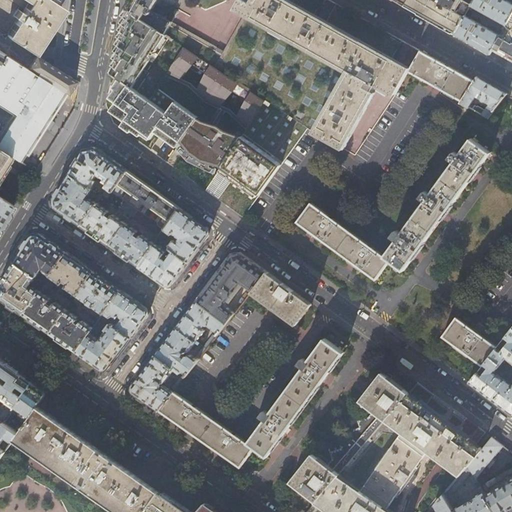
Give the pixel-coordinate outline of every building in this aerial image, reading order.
[(21,0),(27,4),(23,10),(22,12),(17,9),(15,13),(13,16),(18,18),(6,36),(32,52),(34,48),(52,21),(61,7),(56,4),(58,0),(21,0)] [(27,4),(21,0),(7,0),(23,10),(27,4)] [(165,34),(172,23),(152,11),(158,0),(130,0),(130,2),(126,9),(165,34)] [(244,15),(224,51),(172,23),(165,34),(185,48),(196,55),(211,66),(236,81),(252,92),(268,103),(310,131),(343,152),(376,89),(394,99),(409,71),(391,60),(402,40),(391,35),(367,21),(336,4),(326,23),(314,16),(322,0),(286,0),(286,1),(284,0),(252,0),(251,2),(246,0),(240,0),(238,5),(235,10),(244,15)] [(406,0),(404,6),(415,12),(438,25),(455,35),(469,10),(471,5),(474,0),(406,0)] [(506,25),(511,13),(511,3),(505,0),(474,0),(471,5),(506,25)] [(172,68),(185,48),(165,34),(126,9),(125,8),(118,42),(112,73),(112,74),(113,75),(120,80),(150,100),(158,89),(172,68)] [(499,31),(497,33),(469,18),(472,12),(469,10),(455,35),(468,42),(489,54),(493,48),(502,32),(499,31)] [(511,13),(506,25),(502,32),(493,48),(509,57),(511,58),(511,13)] [(185,48),(172,68),(183,75),(196,55),(185,48)] [(46,122),(65,92),(0,50),(0,149),(10,156),(18,160),(24,150),(27,152),(46,122)] [(461,100),(474,81),(460,73),(435,59),(421,51),(409,71),(461,100)] [(236,81),(211,66),(199,85),(224,100),(236,81)] [(474,81),(461,100),(461,102),(487,118),(506,93),(492,85),(478,77),(474,81)] [(178,146),(198,118),(158,89),(150,100),(120,80),(114,88),(116,90),(111,97),(117,102),(112,110),(126,121),(122,126),(123,127),(130,132),(132,129),(140,135),(142,133),(149,139),(155,131),(178,146)] [(207,92),(203,97),(217,107),(220,102),(207,92)] [(268,103),(252,92),(240,110),(256,121),(268,103)] [(243,217),(310,131),(268,103),(256,121),(239,146),(224,167),(223,168),(235,177),(218,199),(243,217)] [(239,146),(198,118),(178,146),(218,175),(223,168),(224,167),(239,146)] [(455,161),(455,162),(431,195),(426,191),(422,197),(427,201),(402,234),(398,231),(394,235),(393,237),(398,240),(386,258),(312,205),(298,223),(317,236),(354,263),(377,280),(391,261),(405,271),(490,153),(471,139),(459,155),(455,152),(454,153),(450,158),(455,161)] [(114,191),(128,171),(111,159),(96,148),(91,149),(84,151),(78,160),(70,173),(93,188),(97,181),(98,180),(102,175),(106,179),(105,181),(108,184),(107,186),(108,188),(102,195),(108,199),(114,191)] [(0,170),(10,156),(0,149),(0,170)] [(166,229),(180,209),(158,193),(128,171),(114,191),(166,229)] [(93,189),(93,188),(70,173),(66,179),(55,196),(58,209),(68,216),(81,226),(97,203),(102,195),(100,194),(95,200),(91,198),(89,199),(87,198),(93,189)] [(0,227),(8,215),(13,206),(0,197),(0,227)] [(125,212),(120,219),(113,214),(111,217),(110,216),(107,214),(109,211),(97,203),(81,226),(96,236),(110,246),(126,223),(131,216),(125,212)] [(208,235),(207,228),(194,219),(180,209),(166,229),(165,230),(172,234),(173,232),(176,234),(175,237),(178,239),(177,241),(174,239),(170,245),(170,248),(174,250),(188,261),(198,249),(208,235)] [(156,234),(151,241),(143,234),(140,238),(139,236),(136,235),(138,231),(126,223),(110,246),(124,256),(139,266),(155,243),(160,236),(156,234)] [(45,283),(67,253),(55,244),(42,235),(29,237),(24,247),(14,262),(36,277),(43,267),(45,267),(45,271),(48,274),(42,281),(45,283)] [(188,261),(174,250),(167,260),(163,258),(162,257),(166,252),(155,243),(139,266),(152,275),(165,284),(172,283),(180,273),(188,261)] [(240,252),(233,253),(213,280),(198,300),(227,323),(234,313),(224,305),(231,296),(233,298),(235,295),(239,290),(237,288),(240,284),(241,283),(252,291),(267,272),(250,259),(240,252)] [(77,295),(94,272),(82,263),(67,253),(45,283),(50,286),(52,287),(56,281),(63,286),(65,281),(69,284),(66,288),(77,295)] [(33,287),(31,288),(29,287),(36,277),(14,262),(6,275),(0,284),(0,291),(2,299),(11,305),(12,306),(24,314),(45,283),(42,281),(37,288),(35,287),(33,287)] [(103,316),(121,291),(108,281),(94,272),(77,295),(73,302),(74,303),(76,301),(80,304),(83,300),(88,302),(88,303),(87,306),(90,308),(93,306),(102,313),(100,315),(97,316),(96,318),(99,320),(102,318),(103,316)] [(297,324),(311,304),(306,301),(281,282),(267,272),(252,291),(297,324)] [(51,334),(68,309),(57,301),(54,305),(50,302),(52,298),(43,291),(44,290),(48,289),(50,286),(45,283),(24,314),(39,325),(51,334)] [(148,315),(147,308),(134,300),(121,291),(103,316),(108,320),(111,317),(113,317),(115,318),(113,320),(115,322),(117,320),(121,319),(120,321),(115,325),(132,337),(140,327),(148,315)] [(248,296),(245,294),(239,302),(242,304),(248,296)] [(227,323),(198,300),(188,314),(177,327),(196,342),(205,331),(202,329),(202,328),(204,327),(205,325),(209,325),(217,331),(215,334),(217,335),(227,323)] [(76,321),(79,317),(68,309),(51,334),(64,343),(67,345),(77,352),(91,333),(94,328),(83,320),(80,324),(80,323),(76,321)] [(490,356),(497,348),(457,317),(442,337),(482,366),(484,364),(490,356)] [(106,329),(107,330),(102,337),(103,339),(100,341),(96,337),(91,333),(77,352),(87,359),(102,369),(109,367),(120,353),(132,337),(115,325),(112,323),(110,324),(108,326),(106,329)] [(196,342),(177,327),(167,341),(156,355),(174,369),(175,370),(177,367),(187,375),(198,361),(191,356),(187,356),(185,358),(183,356),(183,354),(184,353),(189,352),(195,345),(197,346),(198,344),(196,342)] [(511,329),(506,337),(511,341),(502,352),(497,348),(490,356),(501,365),(507,359),(511,362),(511,329)] [(62,345),(64,343),(51,334),(49,337),(62,345)] [(298,364),(303,368),(270,414),(265,411),(261,417),(266,420),(249,444),(174,392),(160,410),(172,418),(185,427),(198,436),(209,444),(219,451),(231,459),(241,467),(255,448),(268,458),(343,352),(324,338),(307,362),(302,359),(298,364)] [(212,342),(210,340),(204,347),(207,349),(212,342)] [(171,376),(175,371),(174,369),(156,355),(146,369),(134,385),(135,389),(135,392),(145,399),(160,410),(174,392),(166,387),(164,388),(163,385),(166,384),(170,379),(171,380),(173,378),(171,376)] [(511,384),(496,372),(501,365),(490,356),(484,364),(489,368),(482,376),(477,372),(470,382),(491,398),(511,413),(511,384)] [(0,459),(6,451),(0,446),(8,436),(14,440),(16,438),(19,434),(4,424),(16,408),(24,396),(16,390),(19,386),(28,391),(34,383),(15,369),(0,358),(0,459)] [(332,459),(327,465),(313,454),(291,481),(316,501),(409,392),(395,382),(382,371),(360,398),(373,410),(368,415),(356,420),(359,427),(348,431),(350,437),(338,441),(341,448),(329,452),(332,459)] [(434,394),(418,382),(409,392),(316,501),(306,511),(391,511),(387,508),(403,485),(409,488),(415,479),(418,476),(413,472),(429,448),(462,472),(468,465),(482,448),(468,437),(432,409),(426,404),(434,394)] [(39,387),(34,383),(28,391),(24,396),(16,408),(22,412),(17,419),(25,424),(38,407),(47,393),(39,387)] [(121,511),(145,511),(159,492),(147,483),(116,462),(87,441),(56,420),(38,407),(25,424),(19,434),(16,438),(121,511)] [(503,446),(492,437),(482,448),(468,465),(472,470),(474,474),(476,478),(503,446)] [(496,511),(481,487),(469,494),(468,492),(458,498),(453,492),(472,470),(468,465),(462,472),(444,494),(454,511),(496,511)] [(511,473),(511,467),(511,468),(495,478),(498,482),(511,473)] [(476,486),(479,483),(476,478),(474,474),(470,478),(473,483),(474,483),(476,486)] [(511,477),(490,491),(486,483),(481,486),(481,487),(496,511),(504,511),(511,507),(511,477)] [(187,511),(177,504),(168,498),(159,492),(145,511),(187,511)] [(454,511),(444,494),(435,505),(439,511),(454,511)] [(218,511),(215,510),(206,503),(197,511),(218,511)]
